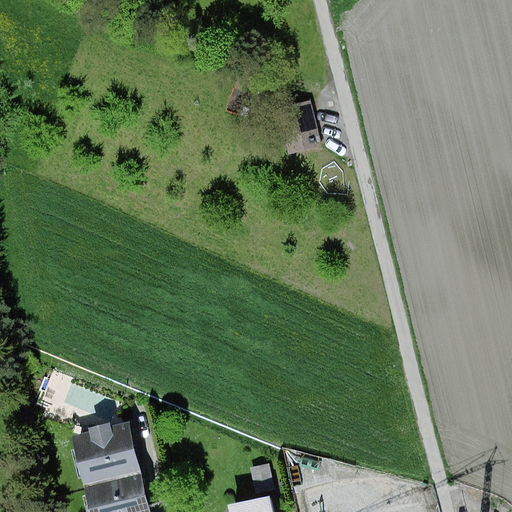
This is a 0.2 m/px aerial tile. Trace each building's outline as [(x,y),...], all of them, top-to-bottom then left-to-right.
[(311,100),(277,109),(289,155),(322,146),(311,100)] [(143,473),(131,422),(113,427),(112,423),(90,429),(91,432),(73,437),(86,488),(143,473)] [(276,490),(270,464),(251,468),(256,494),(276,490)] [(153,511),(143,473),(86,488),(91,511),(153,511)] [(274,511),(271,496),(229,505),(230,511),(274,511)] [(375,511),(348,501),(343,511),(375,511)]
